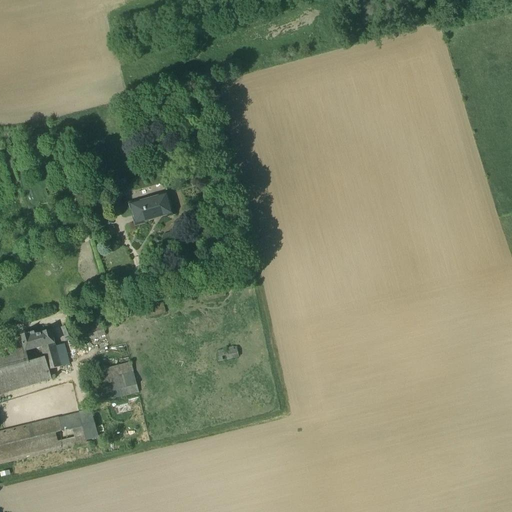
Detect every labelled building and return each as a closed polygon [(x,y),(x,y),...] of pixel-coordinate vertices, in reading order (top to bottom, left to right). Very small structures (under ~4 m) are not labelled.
[(131,204),(136,224),(172,214),(167,194),(131,204)] [(76,235),(61,241),(65,251),(81,244),(76,235)] [(204,290),(206,302),(225,297),(223,285),(204,290)] [(146,319),(166,314),(163,303),(144,308),(146,319)] [(82,325),(86,341),(106,336),(101,320),(82,325)] [(20,335),(21,338),(25,352),(56,344),(52,330),(36,334),(35,332),(20,335)] [(0,343),(0,395),(52,380),(49,370),(71,364),(65,344),(56,346),(56,344),(25,352),(21,338),(0,343)] [(217,351),(220,362),(242,357),(241,346),(217,351)] [(87,384),(92,405),(139,393),(134,372),(131,362),(96,371),(98,381),(87,384)] [(0,464),(47,453),(87,444),(79,412),(0,431),(0,464)]
